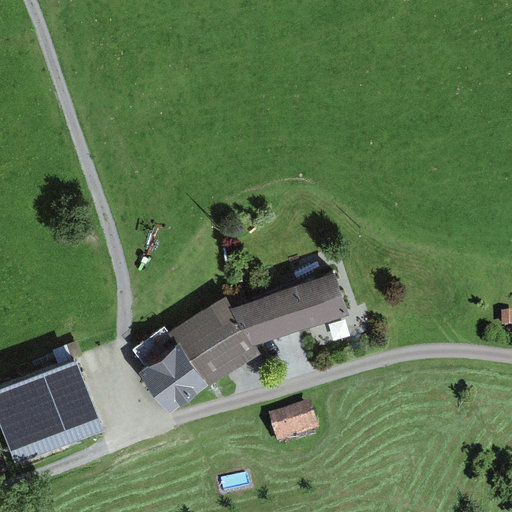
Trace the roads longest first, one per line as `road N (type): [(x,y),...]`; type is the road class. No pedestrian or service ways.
road 1 (track): [(28,0),(125,281),(133,436)]
road 2 (track): [(133,436),(407,355),(511,358)]
road 3 (track): [(133,436),(0,491)]
